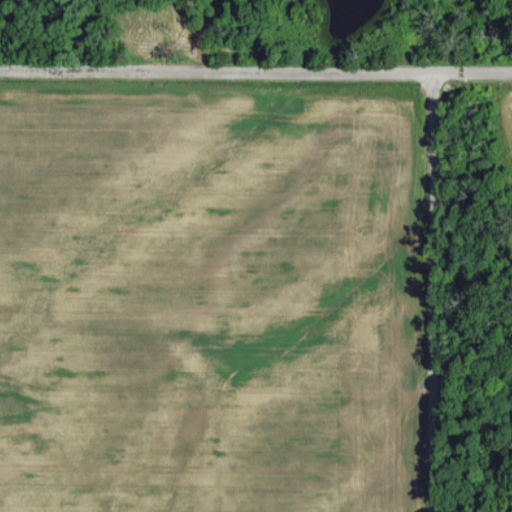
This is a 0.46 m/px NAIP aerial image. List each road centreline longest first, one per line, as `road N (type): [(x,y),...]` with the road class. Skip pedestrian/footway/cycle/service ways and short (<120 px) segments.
road 1 (residential): [(511,66),(0,62)]
road 2 (residential): [(433,511),(434,65)]
